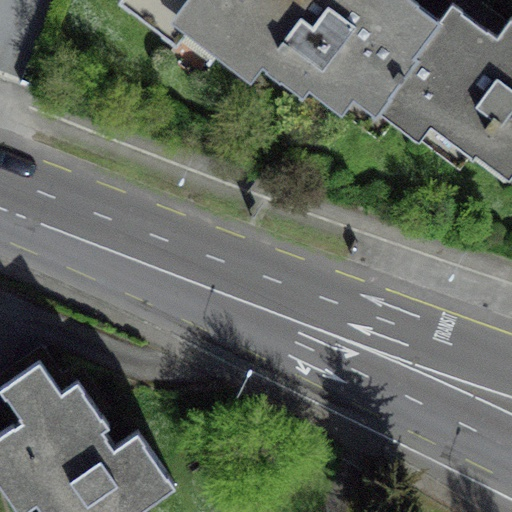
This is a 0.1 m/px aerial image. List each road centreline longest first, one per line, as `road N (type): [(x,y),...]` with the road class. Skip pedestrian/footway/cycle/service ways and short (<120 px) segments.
road 1 (primary): [(0,192),(298,321)]
road 2 (primary): [(451,381),(298,321)]
